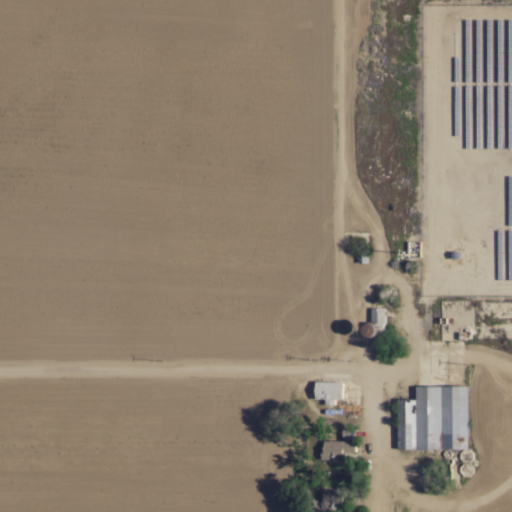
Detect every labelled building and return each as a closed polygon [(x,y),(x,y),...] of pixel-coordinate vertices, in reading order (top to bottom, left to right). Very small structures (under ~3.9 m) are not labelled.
[(384,336),(370,336),(371,307),(385,308),(384,336)] [(344,380),(343,398),(335,397),(335,403),(325,403),(326,397),(316,397),(316,379),(344,380)] [(468,384),(469,447),(418,447),(418,446),(399,446),(399,397),(417,397),(417,384),(468,384)] [(352,439),(352,458),(336,458),(336,460),(331,460),(331,458),(322,458),(322,447),(324,447),(324,439),(352,439)] [(344,488),(344,502),(346,502),(346,507),(336,507),(336,509),(330,509),(330,507),(320,507),(320,501),(325,501),(325,488),(344,488)]
